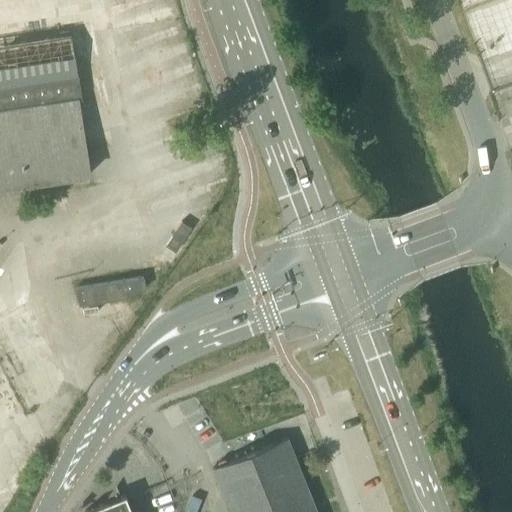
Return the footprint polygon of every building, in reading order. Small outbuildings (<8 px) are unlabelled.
[(69,35),(0,45),(0,189),(88,176),(75,98),(79,98),(69,35)] [(142,278),(76,290),(78,305),(121,298),(120,293),(144,289),(142,278)] [(315,511),(286,438),(212,468),(229,511),(315,511)] [(175,462),(182,455),(167,441),(160,448),(175,462)] [(130,511),(124,495),(83,511),(130,511)] [(185,507),(188,511),(205,511),(195,499),(185,507)]
